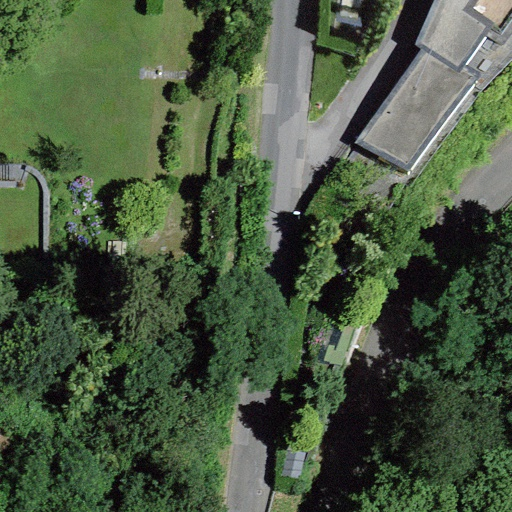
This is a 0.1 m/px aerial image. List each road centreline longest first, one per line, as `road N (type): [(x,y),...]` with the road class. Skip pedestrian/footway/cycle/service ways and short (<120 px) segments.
road 1 (residential): [(284,0),(275,186),(238,442),(214,511)]
road 2 (residential): [(309,511),(433,242),(511,155)]
